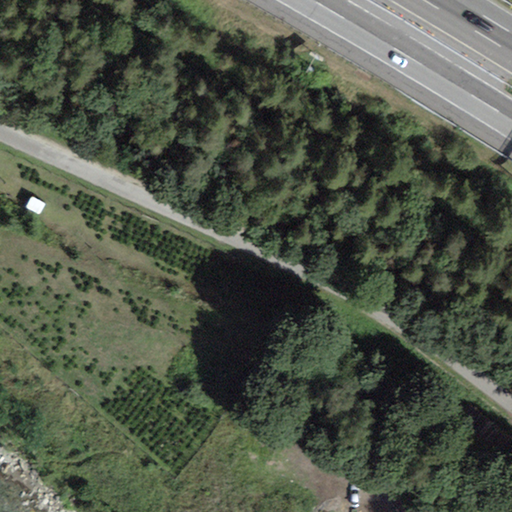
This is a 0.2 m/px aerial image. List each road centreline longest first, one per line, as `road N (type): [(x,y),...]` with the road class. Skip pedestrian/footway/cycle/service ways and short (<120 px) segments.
road 1 (unclassified): [(0,121),(511,391)]
road 2 (motorway): [(309,0),(511,122)]
